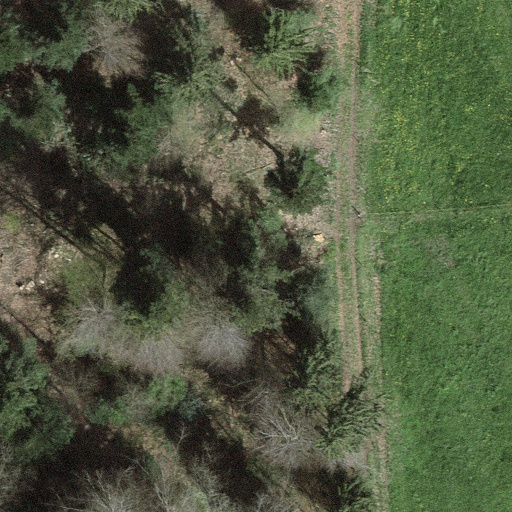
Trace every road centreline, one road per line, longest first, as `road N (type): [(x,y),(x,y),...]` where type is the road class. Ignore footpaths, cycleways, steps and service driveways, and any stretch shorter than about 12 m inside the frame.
road 1 (track): [(354,0),(347,358),(360,511)]
road 2 (track): [(0,279),(76,399),(162,511)]
